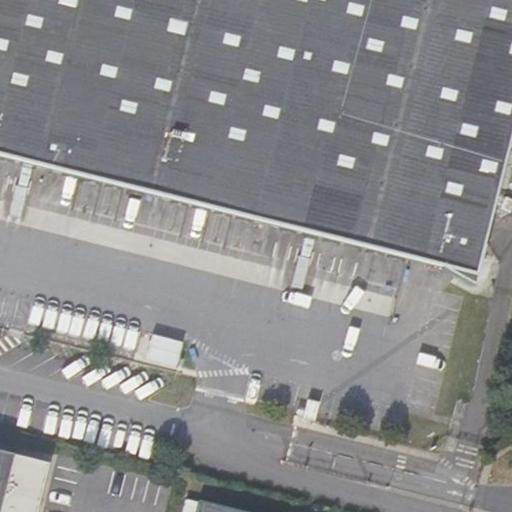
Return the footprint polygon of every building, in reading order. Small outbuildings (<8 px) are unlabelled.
[(511,112),(511,0),(0,0),(0,157),(433,267),(470,288),(481,248),(479,244),(511,112)] [(151,333),(145,357),(176,366),(182,342),(151,333)] [(0,511),(29,511),(41,463),(0,452),(0,511)] [(253,511),(192,497),(191,501),(239,511),(253,511)] [(239,511),(191,501),(188,511),(239,511)]
